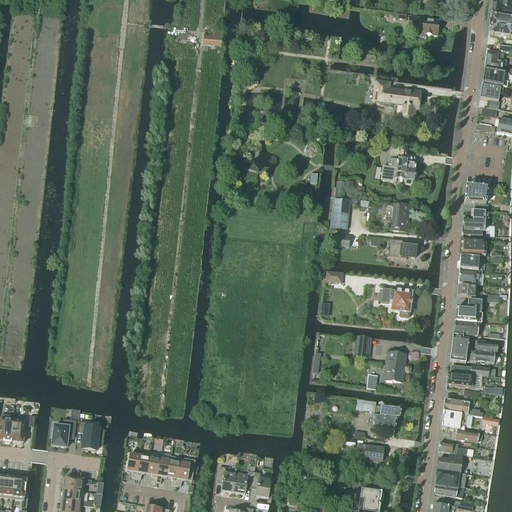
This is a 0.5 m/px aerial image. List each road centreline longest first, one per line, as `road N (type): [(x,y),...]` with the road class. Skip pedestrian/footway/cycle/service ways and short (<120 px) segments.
road 1 (tertiary): [(421,511),(480,0)]
road 2 (track): [(8,340),(40,0)]
